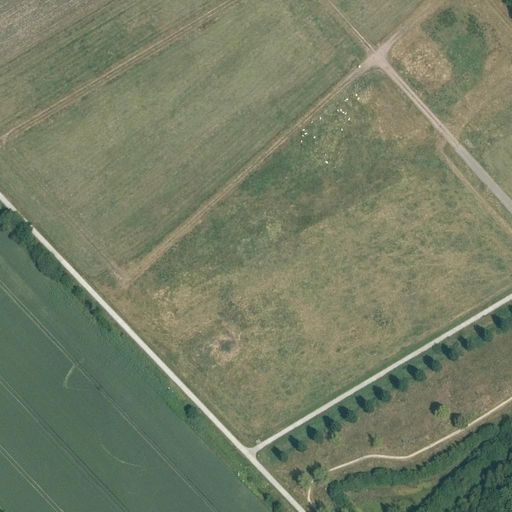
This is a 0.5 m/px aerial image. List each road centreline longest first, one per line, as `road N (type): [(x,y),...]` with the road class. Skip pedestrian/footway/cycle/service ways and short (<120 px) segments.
road 1 (unclassified): [(0,142),(119,276),(132,275),(375,56)]
road 2 (unclassified): [(0,140),(236,0)]
